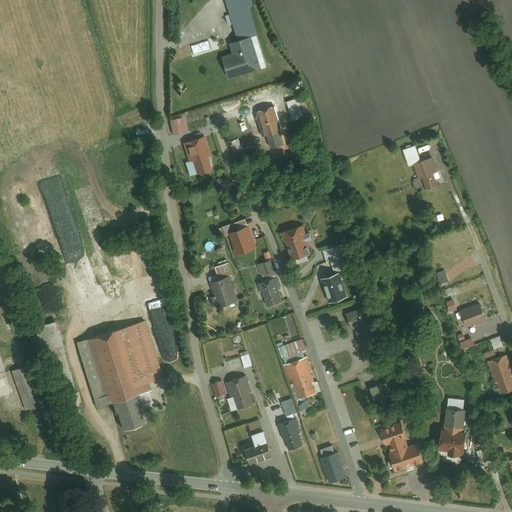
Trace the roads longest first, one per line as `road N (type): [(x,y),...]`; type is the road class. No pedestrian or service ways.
road 1 (unclassified): [(233,487),(200,373),(162,96),(161,0)]
road 2 (residential): [(366,503),(299,294),(272,228),(255,210)]
road 3 (secondary): [(0,462),(233,487)]
